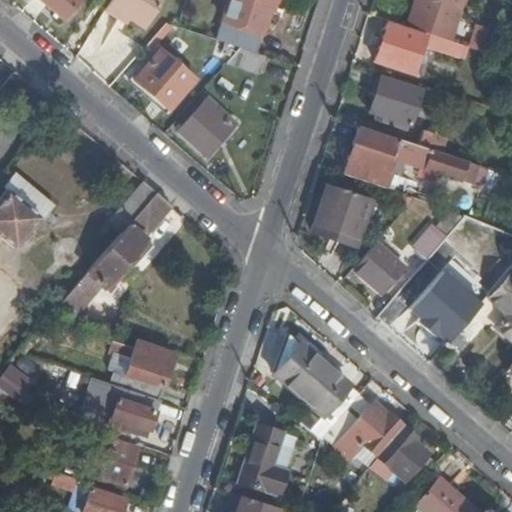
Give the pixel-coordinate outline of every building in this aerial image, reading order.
[(39,0),(62,19),(78,0),(39,0)] [(109,0),(104,10),(118,18),(120,14),(142,28),(159,0),(109,0)] [(228,0),(216,40),(224,43),(255,53),(271,0),(228,0)] [(416,0),(408,26),(431,34),(449,40),(461,0),(416,0)] [(424,35),(388,23),(374,61),(412,73),(424,35)] [(481,50),(488,30),(475,26),(469,46),(481,50)] [(459,56),(463,44),(453,41),(449,40),(431,34),(429,43),(431,48),(459,56)] [(256,78),(264,56),(255,53),(224,43),(219,55),(229,58),(222,67),(256,78)] [(161,50),(134,81),(168,110),(194,81),(161,50)] [(421,89),(381,76),(370,112),(409,125),(421,89)] [(216,114),(218,111),(205,99),(177,131),(207,157),(232,129),(231,127),(216,114)] [(219,110),(218,111),(216,114),(231,127),(233,123),(219,110)] [(410,143),(395,138),(395,140),(358,128),(347,159),(389,174),(394,159),(461,182),(467,162),(442,154),(418,146),(410,143)] [(422,131),(418,146),(442,154),(446,138),(422,131)] [(467,162),(461,182),(472,186),(479,166),(473,164),(467,162)] [(482,189),(489,169),(479,166),(472,186),(482,189)] [(12,174),(2,187),(5,189),(0,194),(0,236),(13,248),(38,217),(42,219),(51,207),(51,203),(16,174),(12,174)] [(120,233),(155,192),(143,182),(107,221),(120,233)] [(371,200),(325,184),(312,224),(358,239),(371,200)] [(143,237),(170,206),(155,192),(120,233),(115,238),(74,287),(55,309),(75,316),(100,286),(103,287),(116,272),(117,273),(122,273),(133,260),(131,255),(144,240),(143,237)] [(448,212),(434,227),(446,237),(463,217),(448,212)] [(437,247),(446,237),(434,227),(432,225),(417,244),(430,256),(437,247)] [(372,247),(353,269),(381,294),(404,268),(375,243),(372,247)] [(427,258),(417,271),(438,289),(457,266),(437,247),(430,256),(427,258)] [(511,279),(506,274),(488,295),(509,313),(497,327),(511,338),(511,279)] [(312,407),(298,422),(321,442),(323,437),(325,435),(359,396),(360,395),(318,359),(287,332),(282,345),(274,366),(270,372),(312,407)] [(109,382),(157,399),(167,368),(149,362),(151,353),(111,340),(109,350),(114,352),(108,368),(113,369),(109,382)] [(148,429),(157,399),(109,382),(99,379),(87,418),(126,431),(129,423),(148,429)] [(359,396),(325,435),(353,459),(364,446),(376,456),(377,455),(403,427),(387,413),(385,417),(359,396)] [(145,438),(148,429),(129,423),(126,431),(145,438)] [(298,439),(258,425),(238,483),(279,496),(298,439)] [(416,438),(403,427),(377,455),(376,456),(405,481),(412,473),(415,477),(420,471),(417,468),(428,455),(413,442),(416,438)] [(124,485),(136,448),(89,432),(77,470),(124,485)] [(120,511),(127,494),(101,486),(42,466),(39,475),(53,480),(52,484),(73,489),(68,508),(79,511),(120,511)] [(413,506),(419,511),(476,511),(462,499),(437,478),(413,506)] [(276,511),(278,508),(233,493),(227,510),(232,511),(276,511)] [(305,498),(300,511),(333,511),(334,511),(305,498)]
